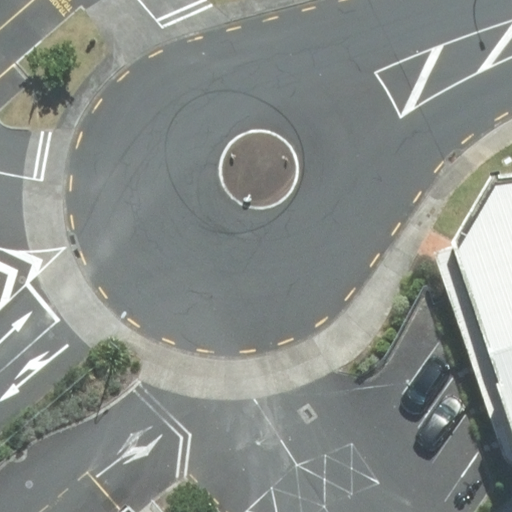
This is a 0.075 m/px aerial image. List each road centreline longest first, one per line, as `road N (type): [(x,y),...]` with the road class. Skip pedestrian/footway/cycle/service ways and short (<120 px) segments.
road 1 (residential): [(344,121),(355,187),(323,246),(263,274),(207,265),(183,249),(150,198),(155,129),(174,100),(202,79),(266,67)]
road 2 (residential): [(344,121),(511,37)]
